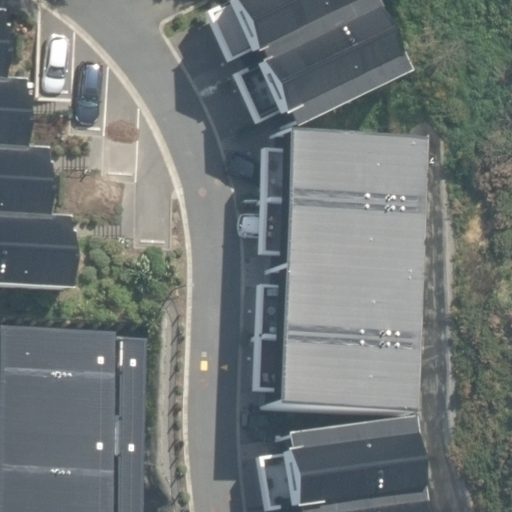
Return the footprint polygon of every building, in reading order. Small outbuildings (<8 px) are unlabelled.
[(228,0),(259,63),(339,23),(327,0),(228,0)] [(259,63),(291,126),(370,87),(339,23),(259,63)] [(0,154),(17,155),(19,102),(13,102),(14,87),(0,86),(0,154)] [(294,134),(289,203),(375,206),(379,137),(294,134)] [(0,221),(39,223),(41,170),(36,170),(37,156),(17,155),(0,154),(0,221)] [(289,203),(284,271),(371,275),(375,206),(289,203)] [(39,223),(0,221),(0,294),(61,297),(63,239),(58,239),(59,223),(39,223)] [(284,271),(279,339),(367,344),(371,275),(284,271)] [(279,339),(275,408),(363,413),(367,344),(279,339)] [(120,511),(128,347),(0,341),(0,511),(120,511)] [(278,441),(287,510),(377,498),(368,430),(278,441)] [(287,510),(287,511),(378,511),(377,498),(287,510)]
